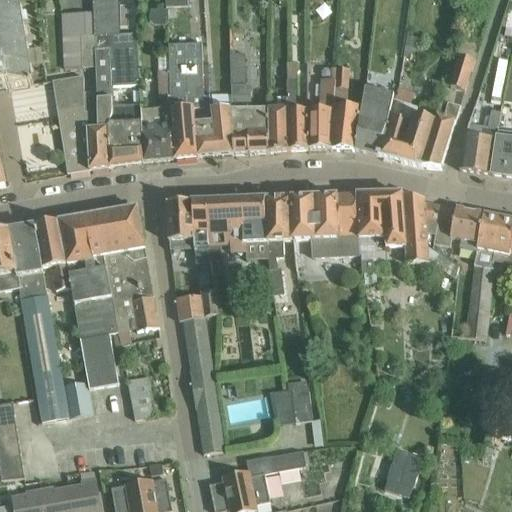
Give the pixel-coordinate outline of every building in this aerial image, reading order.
[(0,0),(0,93),(9,92),(9,94),(13,93),(13,90),(29,87),(30,88),(34,87),(34,84),(32,84),(30,72),(32,71),(32,68),(29,69),(27,53),(30,52),(29,49),(26,49),(24,32),(26,31),(26,28),(23,28),(20,12),(23,12),(22,9),(20,9),(18,0),(0,0)] [(118,0),(90,0),(91,15),(93,39),(94,39),(95,51),(93,51),(94,69),(95,94),(96,114),(113,113),(111,88),(139,87),(138,69),(136,36),(119,37),(118,0)] [(164,0),(165,10),(187,9),(187,0),(164,0)] [(91,15),(60,17),(62,71),(94,69),(93,51),(95,51),(94,39),(93,39),(91,15)] [(408,39),(405,54),(415,55),(418,41),(408,39)] [(206,129),(203,97),(199,97),(199,90),(202,90),(200,46),(167,47),(169,74),(174,162),(197,159),(196,143),(216,141),(214,128),(206,129)] [(243,57),(229,57),(230,93),(230,111),(232,157),(248,156),(269,155),(269,113),(269,112),(250,113),(249,89),(243,89),(243,57)] [(465,95),(475,63),(458,58),(452,75),(455,76),(450,90),(460,93),(465,95)] [(307,121),(307,115),(297,115),(296,66),(287,66),(287,111),(288,153),(307,152),(307,121)] [(336,83),(335,83),(334,109),(333,109),(331,153),(356,153),(360,110),(347,110),(347,94),(348,71),(336,71),(336,83)] [(174,162),(169,74),(157,75),(158,102),(160,101),(161,112),(140,113),(140,114),(143,165),(174,162)] [(82,78),(52,83),(67,177),(93,172),(110,170),(108,128),(108,127),(113,116),(113,113),(96,114),(95,94),(83,95),(82,78)] [(309,114),(307,115),(307,121),(307,152),(331,153),(333,109),(334,109),(335,83),(322,83),(322,114),(309,114)] [(360,110),(356,153),(378,158),(379,159),(387,125),(393,103),(395,95),(382,92),(366,88),(362,110),(360,110)] [(210,97),(203,97),(206,129),(214,128),(216,141),(196,143),(197,159),(232,157),(230,111),(212,112),(210,97)] [(387,125),(379,159),(422,171),(435,125),(415,118),(417,110),(393,103),(387,125)] [(435,125),(422,171),(440,172),(460,109),(448,105),(443,121),(437,119),(435,125)] [(287,111),(269,113),(269,155),(288,153),(287,111)] [(113,116),(108,127),(110,170),(143,165),(140,114),(113,116)] [(464,139),(459,173),(491,177),(495,144),(497,134),(498,134),(501,115),(491,114),(488,130),(470,126),(466,139),(464,139)] [(495,144),(491,177),(511,179),(511,135),(498,134),(497,134),(495,144)] [(402,196),(358,198),(359,242),(385,240),(386,250),(406,249),(407,267),(429,266),(427,236),(436,237),(441,209),(425,205),(424,201),(402,196)] [(359,242),(358,198),(291,201),(293,244),(311,243),(313,261),(328,261),(360,260),(359,242)] [(284,260),(284,244),(293,244),(291,201),(266,202),(267,262),(267,266),(270,283),(273,299),(284,297),(281,272),(277,272),(276,260),(284,260)] [(267,262),(266,202),(207,205),(208,248),(210,266),(212,278),(225,277),(220,247),(230,247),(230,255),(233,259),(240,258),(242,255),(245,254),(245,255),(245,263),(267,262)] [(193,205),(167,206),(168,245),(169,245),(170,253),(181,252),(195,252),(195,250),(193,205)] [(207,205),(193,205),(195,250),(195,252),(195,258),(196,267),(210,266),(208,248),(207,205)] [(103,258),(114,315),(122,314),(121,307),(131,305),(136,335),(159,331),(153,297),(136,209),(95,216),(103,257),(103,258)] [(441,209),(436,237),(434,247),(449,249),(450,240),(462,242),(461,251),(477,254),(484,216),(457,211),(456,212),(441,209)] [(95,216),(59,223),(72,291),(75,316),(89,393),(118,388),(109,338),(118,336),(114,315),(103,258),(103,257),(95,216)] [(511,221),(484,216),(477,254),(472,280),(466,341),(486,343),(494,271),(491,271),(492,264),(508,267),(510,254),(511,245),(511,221)] [(59,223),(33,229),(40,271),(41,271),(55,269),(56,273),(51,274),(55,294),(72,291),(59,223)] [(40,271),(33,229),(32,228),(8,232),(7,232),(19,291),(42,426),(68,421),(41,271),(40,271)] [(7,232),(0,233),(0,294),(19,291),(7,232)] [(447,261),(438,257),(432,265),(455,280),(457,269),(447,261)] [(375,264),(363,265),(364,278),(376,277),(375,264)] [(214,292),(200,294),(201,298),(204,319),(218,317),(214,292)] [(204,319),(201,298),(175,301),(179,324),(183,323),(204,320),(204,319)] [(204,320),(183,323),(185,338),(206,334),(204,320)] [(206,334),(185,338),(187,350),(208,346),(206,334)] [(162,350),(161,341),(152,343),(153,351),(162,350)] [(210,358),(208,346),(187,350),(188,361),(210,358)] [(188,361),(190,373),(212,370),(210,358),(188,361)] [(213,370),(212,370),(190,373),(189,374),(191,385),(214,381),(213,370)] [(155,419),(147,380),(127,383),(135,423),(155,419)] [(215,393),(214,381),(191,385),(193,397),(215,393)] [(306,384),(287,387),(288,393),(288,394),(293,426),(312,424),(308,391),(306,391),(306,384)] [(63,390),(68,421),(92,417),(88,386),(63,390)] [(215,393),(193,397),(195,409),(217,405),(216,403),(215,393)] [(288,394),(288,393),(273,396),(278,429),(293,426),(288,394)] [(0,435),(17,433),(13,405),(0,407),(0,435)] [(217,405),(195,409),(195,412),(196,411),(197,421),(218,417),(217,405)] [(492,421),(494,414),(482,410),(479,417),(492,421)] [(221,429),(218,417),(197,421),(199,433),(221,429)] [(483,447),(492,449),(500,425),(490,422),(483,447)] [(221,429),(199,433),(201,444),(223,441),(221,429)] [(0,447),(19,444),(17,433),(0,435),(0,447)] [(223,441),(201,444),(203,456),(225,453),(223,441)] [(0,459),(21,456),(19,444),(0,447),(0,459)] [(388,483),(385,494),(408,501),(412,490),(414,490),(423,460),(396,452),(387,482),(388,483)] [(485,453),(482,464),(487,466),(491,455),(485,453)] [(303,455),(247,465),(249,475),(250,480),(264,477),(265,478),(306,470),(303,455)] [(0,471),(23,468),(21,456),(0,459),(0,471)] [(25,481),(23,468),(0,471),(0,478),(1,482),(1,484),(25,481)] [(162,469),(149,471),(151,481),(164,479),(162,469)] [(256,511),(256,509),(270,506),(264,477),(250,480),(249,475),(223,480),(224,486),(209,489),(214,511),(256,511)] [(171,511),(167,482),(152,485),(152,483),(125,488),(126,489),(111,492),(114,511),(171,511)] [(80,486),(81,488),(66,491),(70,511),(99,511),(95,483),(80,486)] [(70,511),(66,491),(52,493),(51,490),(37,492),(40,511),(70,511)] [(40,511),(37,492),(25,494),(25,497),(11,499),(13,508),(0,510),(0,511),(40,511)]
